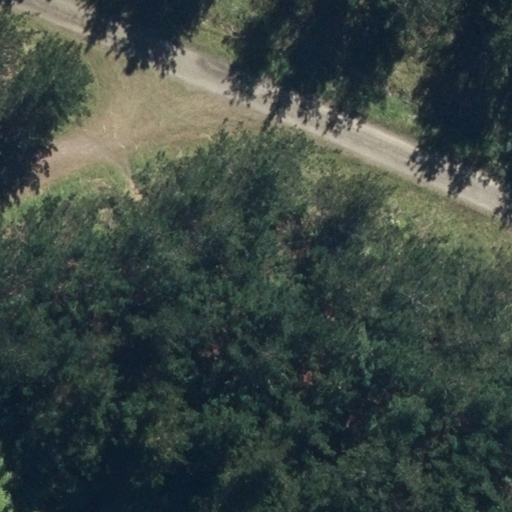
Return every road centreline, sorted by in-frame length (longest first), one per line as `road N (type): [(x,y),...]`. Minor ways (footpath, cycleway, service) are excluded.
road 1 (track): [(511,203),(36,0)]
road 2 (track): [(0,184),(225,81)]
